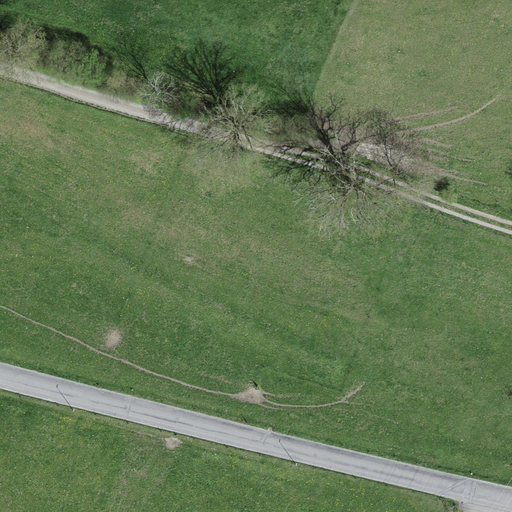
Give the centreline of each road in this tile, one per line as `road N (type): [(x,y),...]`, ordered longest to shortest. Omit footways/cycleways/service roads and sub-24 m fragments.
road 1 (track): [(0,67),(511,227)]
road 2 (tertiary): [(0,375),(511,499)]
